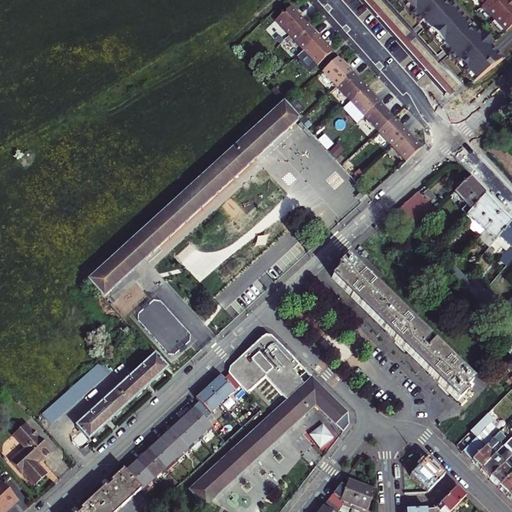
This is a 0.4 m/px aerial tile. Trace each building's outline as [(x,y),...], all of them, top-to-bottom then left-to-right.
[(395,0),(398,3),(401,0),(412,12),(409,15),(417,24),(420,22),(423,25),(428,30),(441,45),(444,48),(449,53),(446,56),(453,64),(456,61),(462,68),(459,71),(463,75),(466,73),(473,80),(498,60),(496,58),(486,46),(490,43),(479,31),(476,35),(467,25),(448,4),(444,0),(395,0)] [(401,0),(398,3),(409,15),(412,12),(401,0)] [(511,0),(474,0),(498,25),(511,12),(511,3),(510,2),(511,0)] [(299,12),(293,7),(278,20),(292,35),(307,22),(309,20),(301,11),(299,12)] [(312,28),(307,22),(292,35),(305,51),(323,35),(315,26),(312,28)] [(471,22),(467,25),(476,35),(479,31),(471,22)] [(441,45),(428,30),(425,33),(438,47),(441,45)] [(323,35),(305,51),(319,65),(334,53),(329,46),(331,44),(323,35)] [(305,51),(300,55),(313,70),(319,65),(305,51)] [(344,64),(339,58),(323,71),(338,87),(355,72),(346,62),(344,64)] [(456,61),(453,64),(459,71),(462,68),(456,61)] [(352,103),(366,90),(361,84),(364,82),(355,72),(338,87),(352,103)] [(466,73),(463,75),(470,82),(473,80),(466,73)] [(374,94),(372,96),(366,90),(352,103),(364,117),(382,102),(374,94)] [(296,116),(304,108),(293,97),(286,104),(296,116)] [(284,102),(132,240),(148,258),(299,119),(296,116),(286,104),(284,102)] [(388,114),(390,112),(382,102),(364,117),(378,133),(393,120),(388,114)] [(364,117),(352,103),(344,109),(358,124),(364,117)] [(400,124),(398,126),(393,120),(378,133),(392,148),(409,134),(400,124)] [(324,133),(318,138),(325,146),(330,140),(324,133)] [(417,143),(409,134),(392,148),(405,163),(420,151),(414,145),(417,143)] [(464,213),(482,192),(475,184),(469,177),(453,191),(464,204),(459,209),(463,214),(464,213)] [(429,189),(422,196),(428,203),(436,197),(429,189)] [(396,211),(412,229),(433,209),(428,203),(422,196),(419,194),(417,191),(396,211)] [(490,200),(482,192),(464,213),(471,219),(483,229),(499,209),(490,200)] [(494,241),(511,222),(505,215),(499,209),(483,229),(475,237),(488,249),(490,245),(494,241)] [(466,225),(471,219),(464,213),(463,214),(459,219),(466,225)] [(511,222),(494,241),(505,250),(498,259),(506,266),(511,258),(511,222)] [(132,240),(89,279),(106,297),(148,258),(132,240)] [(490,245),(488,249),(484,252),(489,257),(495,250),(490,245)] [(429,336),(347,256),(338,264),(341,267),(331,276),(457,400),(466,390),(464,388),(473,380),(433,340),(425,349),(421,345),(429,336)] [(467,272),(459,280),(476,299),(484,290),(467,272)] [(484,290),(476,299),(494,317),(501,309),(484,290)] [(511,296),(501,309),(494,317),(505,331),(511,326),(511,296)] [(511,326),(505,331),(501,335),(508,345),(511,341),(511,326)] [(227,373),(227,374),(239,387),(247,395),(253,389),(265,379),(287,403),(305,387),(301,383),(302,383),(293,373),(299,367),(269,339),(262,338),(259,339),(228,368),(227,373)] [(168,366),(155,352),(78,422),(83,428),(75,434),(82,442),(89,435),(90,436),(97,428),(102,424),(108,419),(116,412),(121,408),(136,394),(141,390),(148,383),(155,377),(160,373),(168,366)] [(48,426),(107,372),(98,362),(53,402),(39,415),(48,426)] [(195,403),(189,409),(191,411),(201,422),(239,387),(227,374),(221,379),(220,378),(218,380),(197,400),(194,402),(195,403)] [(339,438),(346,429),(345,418),(312,380),(305,387),(287,403),(275,414),(187,494),(202,510),(213,500),(313,409),(339,438)] [(185,414),(184,413),(183,415),(178,419),(196,439),(207,429),(201,422),(190,410),(185,414)] [(470,431),(477,437),(491,423),(494,419),(488,413),(470,431)] [(172,424),(173,425),(168,430),(185,449),(196,439),(178,419),(174,423),(172,424)] [(468,457),(471,460),(500,431),(508,423),(504,419),(495,428),(491,423),(477,437),(476,438),(463,451),(468,457)] [(12,432),(24,446),(21,448),(17,452),(16,451),(8,458),(9,459),(6,462),(17,474),(18,473),(30,486),(42,475),(33,464),(30,461),(34,458),(36,461),(48,451),(35,436),(33,437),(21,424),(12,432)] [(322,424),(308,435),(318,448),(332,438),(322,424)] [(164,434),(162,433),(161,435),(156,439),(174,460),(185,449),(168,430),(164,434)] [(490,450),(504,436),(500,431),(471,460),(477,465),(480,469),(495,454),(490,450)] [(21,448),(24,446),(12,432),(9,435),(21,448)] [(485,473),(489,477),(510,456),(511,454),(511,437),(495,454),(480,469),(485,473)] [(163,470),(174,460),(156,439),(151,444),(149,445),(151,446),(146,450),(163,470)] [(152,479),(163,470),(146,450),(141,455),(140,454),(138,455),(134,459),(152,479)] [(511,472),(511,454),(510,456),(489,477),(495,483),(498,487),(511,472)] [(427,491),(443,475),(436,467),(426,458),(410,474),(427,491)] [(123,471),(140,490),(152,479),(134,459),(129,464),(127,466),(128,467),(123,471)] [(123,471),(122,470),(110,481),(107,484),(104,486),(80,509),(77,511),(76,511),(117,511),(141,491),(140,490),(123,471)] [(511,472),(498,487),(503,491),(507,495),(511,489),(511,472)] [(352,509),(352,507),(361,483),(351,479),(348,478),(347,484),(341,482),(324,504),(334,511),(338,511),(339,510),(343,511),(347,511),(349,508),(352,509)] [(365,509),(374,488),(370,487),(361,483),(352,507),(361,511),(362,508),(365,509)] [(0,511),(3,509),(4,511),(15,502),(0,485),(0,511)] [(437,511),(447,511),(464,496),(460,492),(455,487),(434,508),(437,511)] [(432,508),(425,509),(424,511),(457,511),(468,501),(464,496),(447,511),(437,511),(434,508),(432,508)]
